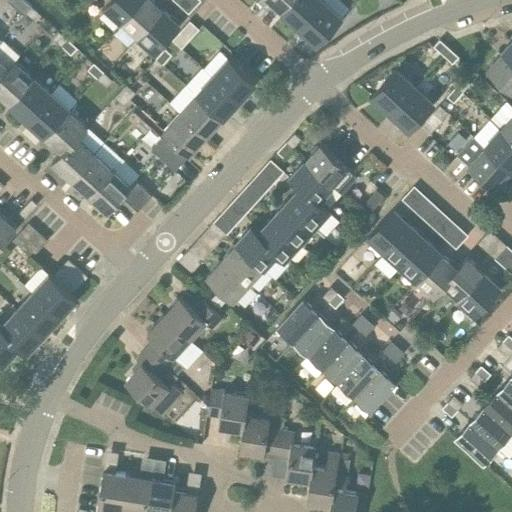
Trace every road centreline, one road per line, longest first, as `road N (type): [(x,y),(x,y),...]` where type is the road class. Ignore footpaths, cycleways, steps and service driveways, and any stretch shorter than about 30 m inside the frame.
road 1 (residential): [(286,511),(259,482),(220,476),(207,456),(140,438),(47,396)]
road 2 (residential): [(314,85),(135,276)]
road 3 (residential): [(503,215),(468,214),(314,85)]
road 4 (residential): [(391,441),(511,304)]
road 5 (residential): [(473,0),(429,15),(314,85)]
road 6 (residential): [(135,276),(38,182),(0,161)]
road 7 (residential): [(135,276),(84,333),(47,396)]
road 8 (residential): [(314,85),(225,0)]
